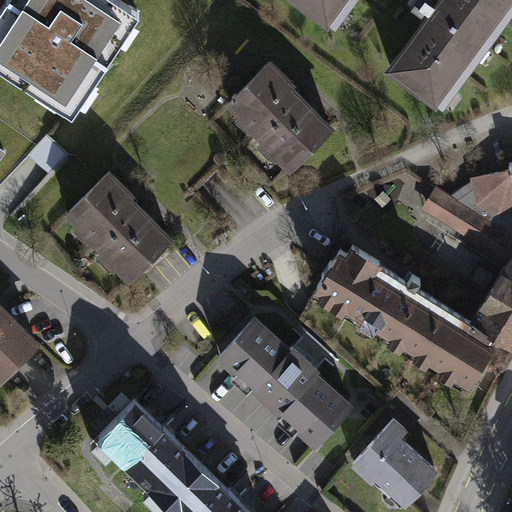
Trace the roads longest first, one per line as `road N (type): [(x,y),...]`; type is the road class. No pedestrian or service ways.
road 1 (residential): [(331,511),(135,345)]
road 2 (residential): [(135,345),(240,257),(297,222)]
road 3 (residential): [(9,458),(135,345)]
road 4 (residential): [(135,345),(0,253)]
